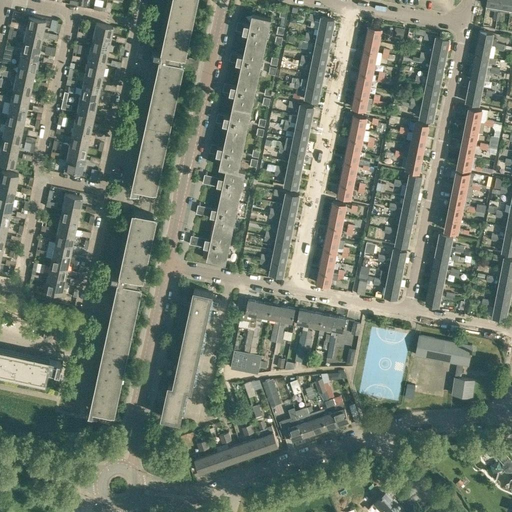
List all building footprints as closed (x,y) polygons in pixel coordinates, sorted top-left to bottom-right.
[(160,58),(135,176),(133,186),(129,185),(128,190),(138,192),(139,187),(152,190),(180,61),(176,61),(177,55),(181,56),(193,0),(172,0),(162,51),(159,50),(157,57),(160,58)] [(248,32),(246,43),(265,47),(271,16),(253,12),(250,24),(244,22),(244,24),(237,23),(236,29),(248,32)] [(321,15),(319,27),(332,30),(335,18),(321,15)] [(28,16),(26,24),(34,25),(33,29),(35,30),(34,34),(42,36),(57,39),(58,34),(43,30),(45,20),(28,16)] [(96,22),(92,38),(99,40),(100,36),(102,37),(103,32),(110,34),(111,34),(113,26),(96,22)] [(26,24),(23,40),(40,44),(42,36),(34,34),(35,30),(33,29),(34,25),(26,24)] [(368,25),(366,37),(379,39),(381,28),(368,25)] [(404,28),(396,26),(394,35),(403,37),(404,28)] [(332,30),(319,27),(317,38),(330,41),(332,30)] [(479,30),(477,41),(490,44),(492,32),(479,30)] [(92,38),(90,46),(91,46),(91,47),(107,50),(111,34),(110,34),(103,32),(102,37),(100,36),(99,40),(92,38)] [(436,35),(434,47),(447,49),(449,38),(436,35)] [(364,48),(364,49),(377,51),(379,39),(366,37),(364,48)] [(317,38),(314,50),(328,53),(330,41),(317,38)] [(23,40),(21,48),(29,50),(28,54),(30,54),(29,58),(37,60),(40,44),(23,40)] [(477,41),(475,53),(487,56),(490,44),(477,41)] [(242,63),(239,74),(258,78),(265,47),(246,43),(244,54),(238,53),(237,55),(231,54),(229,60),(242,63)] [(90,46),(87,62),(94,64),(95,60),(97,61),(98,56),(106,58),(107,50),(91,47),(91,46),(90,46)] [(434,47),(431,58),(444,61),(447,49),(434,47)] [(21,48),(17,64),(35,68),(37,60),(29,58),(30,54),(28,54),(29,50),(21,48)] [(364,49),(362,60),(375,62),(377,51),(364,49)] [(314,50),(312,61),(325,64),(328,53),(314,50)] [(475,53),(472,65),(485,67),(487,56),(475,53)] [(87,62),(85,71),(102,74),(106,58),(98,56),(97,61),(95,60),(94,64),(87,62)] [(431,58),(429,70),(442,72),(444,61),(431,58)] [(375,62),(362,60),(359,72),(372,74),(375,62)] [(49,69),(54,71),(57,64),(52,61),(49,69)] [(312,61),(310,73),(323,76),(325,64),(312,61)] [(17,64),(16,73),(23,74),(23,78),(25,79),(24,83),(31,84),(35,68),(17,64)] [(472,65),(470,77),(483,79),(485,67),(472,65)] [(429,70),(427,81),(440,84),(442,72),(429,70)] [(85,71),(82,87),(89,88),(90,85),(92,85),(93,81),(100,82),(102,74),(85,71)] [(370,86),(372,74),(359,72),(357,83),(370,86)] [(16,73),(12,88),(30,92),(31,84),(24,83),(25,79),(23,78),(23,74),(16,73)] [(301,84),(307,85),(320,88),(323,76),(310,73),(308,78),(302,77),(302,78),(297,77),(296,83),(301,84)] [(235,93),(233,104),(252,108),(258,78),(239,74),(237,85),(231,83),(231,86),(224,84),(223,91),(235,93)] [(470,77),(468,88),(480,91),(483,79),(470,77)] [(82,87),(80,95),(97,98),(100,82),(93,81),(92,85),(90,85),(89,88),(82,87)] [(427,81),(424,93),(438,96),(440,84),(427,81)] [(357,83),(355,95),(368,97),(370,86),(357,83)] [(318,99),(320,88),(307,85),(305,96),(318,99)] [(12,88),(11,97),(18,98),(17,102),(20,103),(19,107),(26,108),(30,92),(12,88)] [(480,91),(468,88),(465,100),(478,103),(480,91)] [(424,93),(422,105),(435,107),(438,96),(424,93)] [(396,94),(395,99),(417,103),(418,98),(396,94)] [(80,95),(77,110),(84,112),(85,108),(87,109),(88,104),(95,106),(97,98),(80,95)] [(368,97),(355,95),(353,106),(366,109),(368,97)] [(11,97),(7,113),(25,116),(26,108),(19,107),(20,103),(17,102),(18,98),(11,97)] [(417,103),(395,99),(394,104),(416,108),(417,103)] [(301,102),(298,114),(312,117),(314,105),(301,102)] [(77,110),(75,119),(92,123),(95,106),(88,104),(87,109),(85,108),(84,112),(77,110)] [(229,124),(226,135),(245,139),(252,108),(233,104),(230,115),(225,114),(224,116),(217,115),(216,121),(229,124)] [(435,107),(422,105),(420,116),(433,119),(435,107)] [(466,117),(466,118),(485,121),(485,118),(487,109),(481,107),(469,105),(466,117)] [(485,118),(485,121),(493,123),(501,124),(504,112),(494,110),(493,120),(485,118)] [(7,113),(5,121),(13,122),(12,126),(14,127),(13,131),(21,132),(25,116),(7,113)] [(354,113),(351,125),(364,127),(367,116),(354,113)] [(309,128),(312,117),(298,114),(296,126),(309,128)] [(466,118),(464,129),(477,131),(483,132),(484,124),(485,121),(466,118)] [(75,119),(71,135),(79,136),(80,133),(82,133),(83,129),(90,130),(92,123),(75,119)] [(429,122),(416,119),(414,131),(426,134),(429,122)] [(5,121),(2,137),(19,140),(21,132),(13,131),(14,127),(12,126),(13,122),(5,121)] [(375,130),(384,132),(386,123),(378,121),(378,123),(376,123),(375,130)] [(485,121),(484,124),(493,126),(495,129),(500,130),(502,125),(501,124),(493,123),(485,121)] [(351,125),(349,136),(362,139),(364,127),(351,125)] [(296,126),(294,137),(307,140),(309,128),(296,126)] [(426,134),(414,131),(408,130),(400,128),(399,132),(408,133),(407,137),(412,138),(411,143),(424,146),(426,134)] [(71,135),(70,143),(87,147),(90,130),(83,129),(82,133),(80,133),(79,136),(71,135)] [(464,129),(462,141),(474,143),(477,131),(464,129)] [(222,154),(220,165),(226,167),(239,169),(245,139),(226,135),(224,146),(218,144),(218,147),(211,145),(210,152),(222,154)] [(287,143),(286,148),(291,149),(305,152),(307,140),(294,137),(286,136),(285,142),(287,143)] [(349,136),(346,148),(360,151),(362,139),(349,136)] [(2,137),(0,145),(8,147),(7,151),(9,151),(8,155),(16,157),(19,140),(2,137)] [(462,141),(459,153),(472,155),(474,143),(462,141)] [(70,143),(66,159),(74,161),(74,157),(76,157),(77,153),(85,155),(87,147),(70,143)] [(411,143),(409,155),(421,158),(424,146),(411,143)] [(0,145),(0,161),(14,165),(16,157),(8,155),(9,151),(7,151),(8,147),(0,145)] [(370,160),(358,158),(360,151),(346,148),(344,159),(357,162),(363,164),(369,165),(370,160)] [(305,152),(291,149),(289,161),(302,163),(305,152)] [(394,157),(394,155),(403,157),(401,166),(406,167),(419,170),(421,158),(409,155),(404,154),(395,152),(385,150),(384,155),(394,157)] [(74,161),(66,159),(64,168),(70,169),(69,174),(79,176),(80,171),(81,171),(85,155),(77,153),(76,157),(74,157),(74,161)] [(472,155),(459,153),(457,165),(470,167),(472,155)] [(344,159),(342,171),(355,174),(357,162),(344,159)] [(289,161),(287,172),(300,175),(302,163),(289,161)] [(222,186),(220,197),(239,201),(246,170),(239,169),(226,167),(224,178),(219,177),(218,179),(204,176),(203,182),(222,186)] [(456,169),(454,181),(467,183),(469,171),(456,169)] [(1,170),(0,174),(0,178),(7,180),(6,184),(8,184),(7,188),(15,190),(18,174),(1,170)] [(342,171),(339,182),(353,185),(355,174),(342,171)] [(298,186),(300,175),(287,172),(285,184),(298,186)] [(410,172),(408,184),(420,187),(422,175),(410,172)] [(501,188),(502,185),(503,178),(497,176),(495,187),(501,188)] [(0,178),(0,195),(13,198),(15,190),(7,188),(8,184),(6,184),(7,180),(0,178)] [(384,191),(386,183),(377,181),(376,189),(384,191)] [(454,181),(452,193),(464,195),(467,183),(454,181)] [(353,185),(339,182),(337,194),(350,197),(353,185)] [(408,184),(405,196),(417,198),(420,187),(408,184)] [(286,191),(284,203),(297,205),(299,194),(286,191)] [(65,192),(61,209),(69,210),(70,207),(72,207),(73,203),(81,205),(82,196),(65,192)] [(452,193),(449,205),(462,207),(464,195),(452,193)] [(0,195),(0,203),(2,204),(1,208),(3,208),(2,212),(9,214),(13,198),(0,195)] [(405,196),(403,208),(415,210),(417,198),(405,196)] [(216,217),(213,228),(233,232),(239,201),(220,197),(218,208),(212,207),(212,209),(198,206),(196,213),(210,216),(216,217)] [(333,201),(330,212),(343,215),(346,203),(333,201)] [(484,211),(486,204),(477,202),(477,207),(476,210),(484,211)] [(0,203),(0,220),(8,222),(9,214),(2,212),(3,208),(1,208),(2,204),(0,203)] [(61,209),(60,217),(77,221),(81,205),(73,203),(72,207),(70,207),(69,210),(61,209)] [(270,213),(275,214),(281,215),(281,214),(295,217),(297,205),(284,203),(282,210),(271,208),(270,213)] [(449,205),(447,216),(460,219),(462,207),(449,205)] [(403,208),(400,220),(413,222),(415,210),(403,208)] [(119,280),(93,398),(91,409),(88,408),(87,413),(96,415),(97,410),(110,413),(138,284),(134,283),(135,278),(139,279),(154,214),(134,210),(120,275),(117,274),(116,279),(119,280)] [(330,212),(328,224),(341,227),(343,215),(330,212)] [(281,215),(279,226),(292,228),(295,217),(281,214),(281,215)] [(460,219),(447,216),(445,229),(457,231),(460,219)] [(60,217),(56,233),(64,235),(64,231),(67,231),(68,227),(75,229),(77,221),(60,217)] [(400,220),(398,232),(410,234),(413,222),(400,220)] [(328,224),(326,235),(339,238),(341,227),(328,224)] [(279,226),(277,237),(290,240),(292,228),(279,226)] [(56,233),(55,241),(72,245),(75,229),(68,227),(67,231),(64,231),(64,235),(56,233)] [(500,238),(504,239),(511,240),(511,228),(507,227),(502,227),(500,234),(501,234),(501,238),(500,238)] [(226,263),(233,232),(213,228),(211,239),(205,237),(205,240),(191,237),(190,243),(203,246),(209,247),(207,259),(226,263)] [(410,234),(398,232),(396,243),(408,246),(410,234)] [(440,232),(437,243),(450,246),(453,234),(440,232)] [(326,235),(323,247),(336,250),(339,238),(326,235)] [(277,237),(274,249),(288,252),(290,240),(277,237)] [(511,240),(504,239),(502,251),(511,252),(511,240)] [(55,241),(51,257),(58,259),(59,255),(61,255),(62,251),(70,253),(72,245),(55,241)] [(437,243),(435,255),(448,258),(450,246),(437,243)] [(323,247),(321,259),(334,261),(336,250),(323,247)] [(391,259),(405,262),(407,250),(394,247),(391,259)] [(274,249),(272,260),(286,263),(288,252),(274,249)] [(51,257),(49,265),(67,269),(70,253),(62,251),(61,255),(59,255),(58,259),(51,257)] [(435,255),(433,267),(445,270),(448,258),(435,255)] [(378,259),(386,261),(385,264),(390,265),(389,271),(402,274),(405,262),(391,259),(387,258),(379,256),(378,259)] [(511,257),(504,256),(502,268),(511,270),(511,257)] [(332,273),(334,261),(321,259),(318,270),(332,273)] [(286,263),(272,260),(270,272),(283,275),(286,263)] [(49,265),(46,281),(53,283),(54,279),(56,280),(57,275),(65,277),(67,269),(49,265)] [(451,268),(451,271),(469,274),(471,275),(472,269),(460,266),(460,269),(451,268)] [(433,267),(430,279),(443,281),(445,270),(433,267)] [(511,270),(502,268),(500,280),(511,282),(511,270)] [(332,273),(318,270),(316,282),(329,284),(331,276),(344,279),(344,275),(338,274),(332,273)] [(389,271),(387,283),(400,285),(402,274),(389,271)] [(53,283),(46,281),(44,289),(61,293),(65,277),(57,275),(56,280),(54,279),(53,283)] [(357,293),(365,294),(367,283),(367,280),(360,278),(357,293)] [(430,279),(428,291),(441,293),(443,281),(430,279)] [(511,286),(511,282),(500,280),(498,292),(511,295),(511,286)] [(400,285),(387,283),(384,295),(397,297),(400,285)] [(169,383),(164,405),(162,416),(181,420),(187,388),(192,389),(213,292),(194,288),(174,384),(169,383)] [(438,305),(441,293),(428,291),(426,303),(438,305)] [(495,303),(495,304),(508,306),(511,295),(498,292),(495,303)] [(254,326),(259,300),(247,298),(245,311),(241,311),(239,319),(249,321),(248,325),(254,326)] [(259,300),(254,326),(255,326),(253,336),(259,337),(261,327),(259,327),(261,315),(269,317),(271,303),(259,300)] [(271,303),(269,317),(276,318),(275,323),(274,323),(270,340),(276,341),(283,305),(271,303)] [(508,306),(495,304),(493,316),(506,318),(508,306)] [(283,305),(276,341),(283,342),(285,332),(283,331),(285,320),(292,321),(295,307),(283,305)] [(296,322),(308,324),(311,311),(299,308),(296,322)] [(308,324),(320,327),(322,313),(311,311),(308,324)] [(320,327),(319,333),(324,334),(325,328),(331,329),(334,315),(322,313),(320,327)] [(334,315),(331,329),(332,329),(331,333),(328,349),(327,356),(333,357),(337,335),(336,335),(337,330),(343,331),(346,317),(334,315)] [(354,322),(351,333),(358,335),(360,323),(354,322)] [(44,327),(42,338),(51,339),(53,327),(54,327),(45,325),(44,327)] [(301,335),(298,347),(304,348),(308,329),(303,328),(302,335),(301,335)] [(308,329),(304,348),(310,350),(313,337),(312,337),(313,330),(308,329)] [(323,348),(328,349),(331,333),(326,333),(325,340),(324,339),(323,348)] [(473,397),(476,380),(460,377),(461,371),(463,363),(469,364),(473,344),(420,334),(416,354),(458,362),(452,393),(473,397)] [(0,369),(45,379),(47,369),(57,372),(60,360),(48,357),(48,360),(0,349),(0,369)] [(250,353),(233,350),(230,366),(246,369),(250,353)] [(261,356),(250,353),(246,369),(258,371),(261,356)] [(344,369),(339,369),(338,369),(339,371),(336,372),(336,378),(338,379),(341,379),(341,378),(347,377),(344,369)] [(320,392),(326,389),(322,377),(315,380),(320,392)] [(280,402),(272,378),(263,381),(271,405),(280,402)] [(297,378),(290,381),(295,393),(302,391),(297,378)] [(415,391),(416,384),(407,383),(406,389),(415,391)] [(305,391),(299,393),(302,402),(308,401),(305,391)] [(334,398),(329,399),(331,406),(333,411),(338,424),(349,420),(343,401),(337,404),(334,398)] [(312,405),(307,406),(315,432),(327,428),(323,415),(320,409),(314,411),(312,405)] [(300,423),(304,436),(315,432),(307,406),(302,408),(305,415),(307,421),(300,423)] [(281,423),(282,428),(286,438),(291,436),(293,440),(304,436),(300,423),(296,410),(290,412),(293,419),(281,423)] [(333,411),(323,415),(327,428),(338,424),(333,411)] [(263,435),(267,449),(279,445),(272,424),(266,426),(262,414),(256,416),(263,435)] [(241,443),(240,443),(245,457),(256,453),(251,439),(252,439),(250,433),(239,437),(241,443)] [(263,435),(252,439),(251,439),(256,453),(267,449),(263,435)] [(210,447),(207,439),(202,441),(205,449),(210,447)] [(205,449),(202,441),(197,443),(200,451),(205,449)] [(240,443),(229,447),(233,460),(245,457),(240,443)] [(511,460),(498,444),(486,444),(503,463),(502,468),(506,472),(511,472),(511,471),(511,460)] [(229,447),(217,451),(222,464),(233,460),(229,447)] [(217,451),(206,455),(211,468),(222,464),(217,451)] [(211,468),(206,455),(195,459),(199,472),(211,468)] [(373,502),(374,503),(369,507),(373,511),(379,511),(384,508),(387,511),(398,511),(402,509),(387,491),(373,502)]
